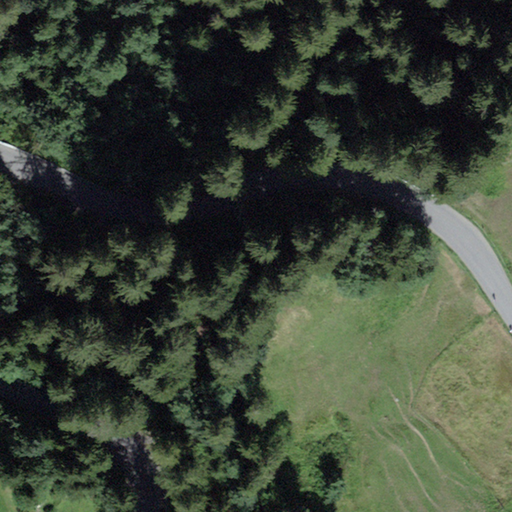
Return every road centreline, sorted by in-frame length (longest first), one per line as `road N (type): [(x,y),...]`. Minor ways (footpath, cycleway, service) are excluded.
road 1 (tertiary): [(511,313),(467,239),(408,190),(350,175),(287,177),(169,208),(88,199),(0,157)]
road 2 (tertiary): [(0,380),(120,428),(149,468),(154,511)]
